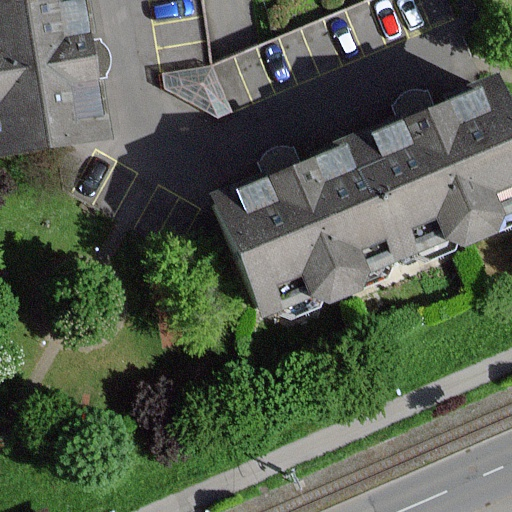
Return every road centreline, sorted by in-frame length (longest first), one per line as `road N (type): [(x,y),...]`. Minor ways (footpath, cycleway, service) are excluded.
road 1 (residential): [(117,0),(135,106),(160,155),(475,68)]
road 2 (tertiary): [(511,462),(398,511)]
